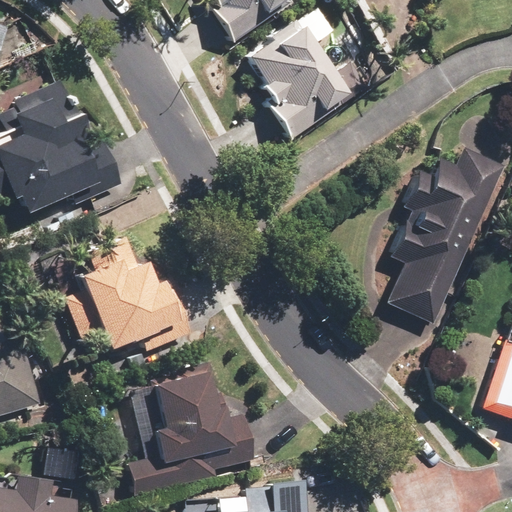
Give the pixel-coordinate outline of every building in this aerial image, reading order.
[(213,0),(218,6),(210,11),(231,41),(239,35),(288,0),(213,0)] [(243,55),(276,102),(266,109),(287,139),(297,132),(361,87),(344,63),(333,71),(312,41),(328,29),(312,6),(243,55)] [(12,126),(0,131),(0,198),(14,192),(23,213),(95,182),(57,93),(7,115),(12,126)] [(385,255),(401,263),(383,303),(431,325),(503,170),(459,149),(448,172),(431,164),(422,182),(412,177),(398,206),(415,214),(408,231),(398,226),(385,255)] [(175,316),(157,279),(152,281),(142,259),(122,268),(115,255),(55,283),(78,331),(93,324),(105,349),(175,316)] [(0,413),(37,403),(17,336),(0,341),(0,413)] [(511,343),(501,340),(477,407),(511,419),(511,343)] [(159,426),(148,429),(155,455),(123,462),(130,495),(212,476),(210,468),(250,459),(239,413),(222,416),(219,403),(213,404),(204,369),(149,381),(159,426)] [(10,488),(0,486),(0,511),(69,511),(72,498),(45,493),(47,479),(12,474),(10,488)] [(302,511),(301,479),(264,480),(264,485),(240,486),(241,496),(214,497),(214,511),(302,511)]
